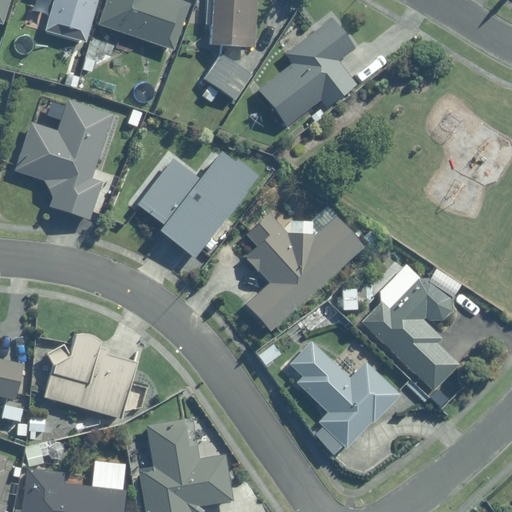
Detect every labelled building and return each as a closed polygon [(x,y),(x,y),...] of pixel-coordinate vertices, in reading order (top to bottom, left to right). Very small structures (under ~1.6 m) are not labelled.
[(87,45),(99,0),(39,0),(36,10),(49,13),(43,32),(87,45)] [(109,0),(100,27),(170,50),(185,5),(170,0),(109,0)] [(255,0),(214,0),(212,47),(253,49),(255,0)] [(290,65),(257,91),(287,128),(319,102),(327,113),(358,88),(338,63),(358,48),(333,18),(284,57),(290,65)] [(251,79),(220,56),(202,79),(234,103),(251,79)] [(91,180),(110,116),(68,102),(57,135),(32,127),(17,173),(43,182),(54,199),(51,210),(88,221),(100,182),(91,180)] [(198,260),(256,181),(222,156),(201,185),(172,164),(140,208),(169,229),(164,235),(198,260)] [(272,336),(367,247),(336,216),(313,238),(312,221),(291,223),(292,234),(272,213),(244,238),(255,249),(245,259),(272,288),(248,310),(272,336)] [(379,307),(361,325),(432,394),(457,368),(435,346),(439,341),(423,325),(427,320),(431,325),(447,309),(404,267),(371,300),(379,307)] [(349,380),(309,342),(286,366),(302,381),(298,386),(329,416),(318,427),(324,432),(316,440),(333,456),(340,448),(343,451),(371,421),(373,423),(398,397),(364,364),(349,380)] [(47,393),(45,401),(122,423),(140,361),(74,343),(70,357),(41,349),(30,388),(47,393)] [(0,399),(16,403),(24,367),(0,361),(0,399)] [(154,473),(138,476),(143,511),(194,511),(194,509),(235,502),(227,458),(199,463),(192,422),(149,429),(154,473)] [(0,511),(7,511),(8,508),(0,505),(0,499),(7,475),(1,473),(5,459),(0,457),(0,511)] [(59,475),(24,472),(21,511),(122,511),(126,465),(94,462),(92,488),(59,486),(59,475)]
